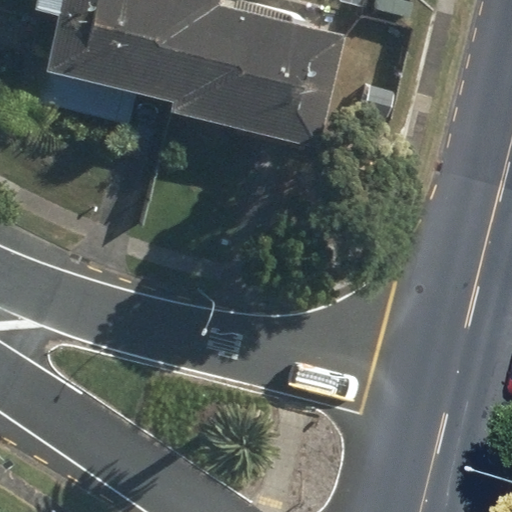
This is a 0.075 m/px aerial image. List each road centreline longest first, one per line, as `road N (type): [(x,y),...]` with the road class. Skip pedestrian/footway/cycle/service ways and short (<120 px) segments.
road 1 (residential): [(0,278),(446,387)]
road 2 (secondary): [(511,126),(446,387)]
road 3 (residential): [(153,511),(0,381)]
road 4 (secondary): [(446,387),(416,511)]
